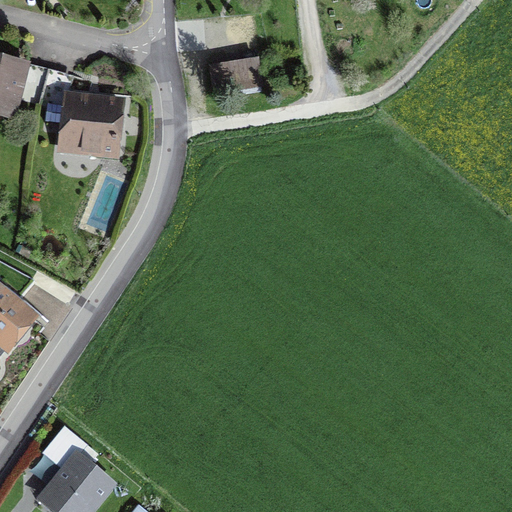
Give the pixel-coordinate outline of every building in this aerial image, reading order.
[(0,121),(22,126),(34,67),(0,59),(0,121)] [(257,64),(211,70),(214,92),(260,85),(257,64)] [(70,97),(62,159),(124,167),(132,105),(70,97)] [(0,348),(15,360),(43,322),(0,290),(0,348)] [(42,503),(52,511),(106,511),(126,490),(85,454),(42,503)]
